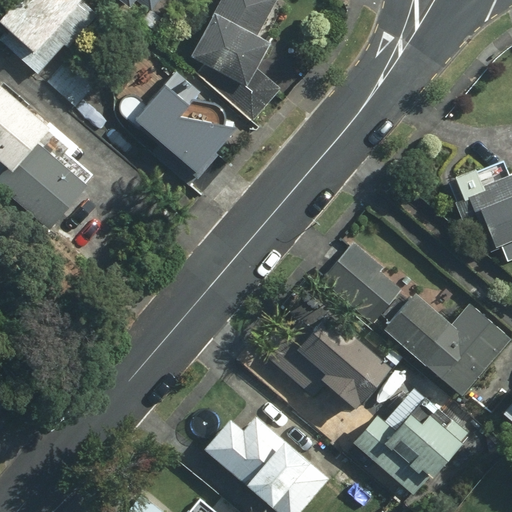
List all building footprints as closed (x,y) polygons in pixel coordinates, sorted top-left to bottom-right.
[(75,43),(104,10),(92,0),(14,0),(7,9),(12,13),(0,27),(0,34),(41,69),(69,38),(75,43)] [(147,0),(160,9),(166,0),(147,0)] [(280,36),(267,29),(281,0),(224,0),(199,52),(212,58),(203,68),(256,116),(284,84),(264,67),(280,36)] [(176,62),(141,105),(212,162),(248,119),(176,62)] [(63,119),(6,74),(0,81),(0,135),(22,153),(1,180),(60,226),(98,178),(47,139),(63,119)] [(511,166),(511,167),(507,155),(464,172),(494,247),(509,241),(511,247),(511,166)] [(407,283),(355,240),(325,277),(377,319),(407,283)] [(511,338),(511,331),(474,298),(457,316),(422,286),(391,320),(468,388),(511,338)] [(293,326),(271,351),(317,390),(335,368),(366,395),(399,357),(337,304),(308,339),(293,326)] [(0,375),(0,415),(19,389),(0,375)] [(383,408),(359,435),(418,489),(475,426),(432,388),(400,423),(383,408)] [(281,393),(267,410),(264,408),(252,422),(239,411),(212,443),(294,511),(298,511),(336,468),(302,439),(316,422),(281,393)] [(128,511),(205,511),(196,504),(189,511),(174,511),(147,489),(128,511)]
